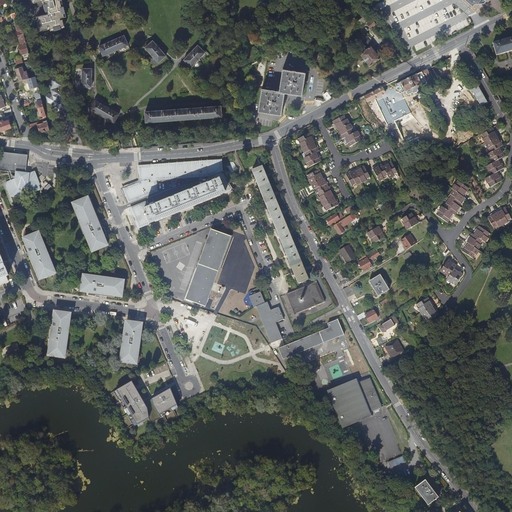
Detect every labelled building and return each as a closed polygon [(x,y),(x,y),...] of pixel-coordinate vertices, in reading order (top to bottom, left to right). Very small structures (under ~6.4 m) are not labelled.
[(28,0),(30,5),(38,3),(39,6),(37,6),(39,13),(41,13),(42,16),(34,19),(34,22),(33,22),(34,29),(36,29),(37,32),(48,29),(47,26),(50,26),(51,29),(54,29),(54,30),(61,29),(61,27),(64,26),(63,20),(61,20),(61,18),(65,17),(64,14),(66,13),(64,6),(62,6),(61,0),(60,0),(28,0)] [(367,13),(359,4),(354,8),(362,17),(367,13)] [(383,32),(367,13),(362,17),(357,22),(362,27),(366,23),(378,36),(383,32)] [(26,42),(22,24),(16,26),(21,43),(26,42)] [(103,56),(128,44),(124,35),(99,46),(103,56)] [(496,55),(511,50),(511,37),(492,42),(496,55)] [(166,56),(153,41),(145,47),(158,62),(166,56)] [(29,53),(26,42),(21,43),(19,44),(22,55),(29,53)] [(191,67),(205,53),(198,45),(184,60),(191,67)] [(380,58),(371,46),(360,54),(370,66),(380,58)] [(474,85),(462,64),(458,66),(470,87),(474,85)] [(29,78),(25,65),(16,68),(19,81),(29,78)] [(91,87),(91,68),(82,68),(82,87),(91,87)] [(280,114),(285,91),(302,95),(306,73),(284,68),(280,91),(262,87),(258,109),(280,114)] [(423,89),(421,85),(432,79),(427,69),(422,72),(395,86),(397,89),(400,96),(406,93),(408,96),(414,94),(414,95),(419,92),(419,91),(423,89)] [(64,92),(60,80),(49,83),(54,101),(48,102),(49,108),(55,107),(60,124),(71,121),(65,98),(59,100),(58,94),(64,92)] [(374,100),(385,95),(382,88),(365,96),(368,102),(374,99),(374,100)] [(47,119),(42,100),(36,101),(39,113),(41,113),(42,118),(39,118),(40,121),(42,120),(47,119)] [(119,113),(95,100),(90,109),(114,122),(119,113)] [(222,116),(221,106),(145,111),(146,122),(222,116)] [(337,130),(350,124),(347,119),(346,120),(344,116),(333,121),(334,124),(333,125),(336,131),(337,130)] [(0,129),(10,126),(8,119),(4,120),(3,118),(0,119),(1,121),(0,121),(0,129)] [(49,129),(47,119),(42,120),(42,123),(37,124),(36,122),(28,125),(30,129),(38,127),(39,132),(49,129)] [(353,133),(351,129),(353,128),(350,123),(350,124),(337,130),(340,136),(341,136),(342,139),(344,138),(353,133)] [(499,137),(496,131),(495,132),(493,129),(482,135),(484,140),(483,141),(485,145),(499,137)] [(361,141),(358,136),(360,135),(358,131),(355,132),(353,133),(344,138),(347,144),(348,143),(350,146),(361,141)] [(316,141),(313,135),(312,135),(311,133),(300,138),(302,143),(300,143),(303,148),(316,141)] [(501,147),(503,146),(501,143),(502,143),(499,137),(485,145),(488,149),(489,148),(492,152),(501,147)] [(319,151),(317,148),(319,147),(316,141),(303,148),(302,148),(304,153),(303,154),(305,158),(318,151),(319,151)] [(500,159),(504,157),(503,154),(504,153),(501,147),(492,152),(490,153),(487,155),(490,159),(491,158),(494,163),(500,159)] [(321,161),(320,158),(321,157),(318,151),(305,158),(307,163),(308,162),(311,166),(321,161)] [(23,174),(25,158),(3,154),(0,170),(8,171),(16,172),(23,174)] [(498,172),(504,169),(502,165),(503,165),(500,159),(494,163),(492,164),(486,167),(489,171),(490,170),(493,175),(498,172)] [(231,190),(222,173),(222,162),(213,163),(202,164),(189,165),(178,166),(169,166),(158,167),(148,168),(140,169),(141,182),(123,188),(125,194),(129,203),(157,192),(157,180),(209,176),(209,183),(219,179),(225,193),(231,190)] [(398,173),(392,162),(389,164),(389,163),(383,166),(388,176),(389,177),(390,179),(394,177),(394,175),(398,173)] [(383,166),(383,165),(379,166),(379,165),(373,168),(380,182),(384,180),(383,178),(388,176),(383,166)] [(309,279),(263,167),(253,171),(299,284),(309,279)] [(371,178),(365,167),(363,168),(362,167),(356,170),(362,183),(363,184),(367,182),(366,181),(371,178)] [(325,177),(322,171),(321,172),(320,169),(309,175),(311,179),(309,180),(312,184),(325,177)] [(362,183),(356,170),(356,169),(350,172),(351,173),(347,175),(353,186),(358,184),(358,185),(362,183)] [(15,179),(16,172),(8,171),(7,183),(15,179)] [(38,185),(36,181),(39,180),(36,173),(29,174),(26,174),(23,174),(16,172),(15,179),(7,183),(5,184),(11,197),(27,199),(28,196),(41,190),(39,185),(38,185)] [(502,181),(500,178),(501,178),(498,172),(493,175),(491,176),(485,180),(487,184),(489,183),(491,187),(502,181)] [(329,187),(327,184),(328,183),(325,177),(312,184),(314,189),(316,188),(318,193),(319,192),(329,187)] [(153,222),(225,193),(219,179),(209,183),(147,208),(153,222)] [(467,192),(470,189),(459,182),(456,186),(455,185),(452,189),(453,190),(465,198),(468,193),(467,192)] [(336,195),(332,188),(331,189),(330,186),(329,187),(319,192),(321,197),(320,197),(322,202),(336,195)] [(462,204),(466,199),(465,198),(453,190),(450,194),(452,195),(449,199),(459,206),(461,203),(462,204)] [(72,201),(90,246),(92,246),(94,250),(93,250),(94,253),(109,247),(104,236),(106,236),(105,233),(106,232),(104,228),(103,229),(102,229),(100,226),(102,225),(89,194),(88,195),(88,194),(74,200),(74,201),(72,201)] [(339,204),(338,201),(339,200),(336,195),(322,202),(325,206),(326,206),(328,210),(339,204)] [(458,213),(461,208),(459,206),(449,199),(446,203),(447,204),(444,208),(454,215),(457,212),(458,213)] [(153,222),(147,208),(145,203),(131,208),(132,212),(138,228),(153,222)] [(444,208),(443,207),(442,207),(439,211),(440,212),(437,216),(447,223),(449,220),(450,221),(454,215),(444,208)] [(511,219),(506,208),(503,210),(502,209),(496,212),(504,225),(508,223),(508,221),(511,219)] [(504,225),(496,212),(491,215),(491,216),(488,218),(494,229),(499,226),(499,228),(504,225)] [(340,219),(336,214),(327,220),(330,225),(340,219)] [(420,224),(416,218),(414,218),(412,214),(402,220),(405,225),(404,225),(407,231),(420,224)] [(345,224),(353,219),(350,215),(342,220),(345,224)] [(345,231),(342,227),(345,225),(345,224),(342,220),(338,223),(339,224),(335,226),(341,234),(345,231)] [(323,231),(321,227),(314,231),(316,235),(323,231)] [(385,238),(382,234),(383,233),(379,227),(367,234),(371,240),(372,239),(375,244),(385,238)] [(487,238),(490,234),(480,227),(478,230),(477,229),(473,235),(482,241),(483,242),(485,244),(488,239),(487,238)] [(207,306),(231,235),(211,228),(187,300),(207,306)] [(56,273),(42,239),(40,240),(38,235),(39,235),(38,233),(24,238),(27,245),(25,246),(26,249),(26,250),(27,254),(29,253),(31,256),(30,257),(39,281),(55,275),(54,274),(56,273)] [(479,246),(482,241),(473,235),(472,234),(470,237),(469,236),(465,241),(467,243),(477,250),(480,246),(479,246)] [(416,245),(410,235),(401,241),(405,247),(404,248),(406,251),(416,245)] [(476,256),(479,252),(477,250),(467,243),(463,248),(464,249),(462,252),(472,259),(475,255),(476,256)] [(355,259),(347,246),(338,252),(346,264),(355,259)] [(0,278),(9,275),(0,252),(0,278)] [(409,252),(403,257),(405,260),(412,256),(409,252)] [(373,267),(370,261),(374,259),(372,256),(360,264),(365,272),(373,267)] [(449,276),(456,266),(451,262),(451,261),(448,259),(440,272),(444,274),(445,273),(449,276)] [(342,270),(340,266),(333,270),(336,274),(342,270)] [(455,285),(462,275),(457,271),(458,270),(455,268),(449,276),(448,277),(446,281),(450,283),(451,282),(455,285)] [(346,278),(342,270),(336,274),(340,282),(346,278)] [(88,277),(82,276),(80,291),(88,292),(87,295),(91,295),(91,296),(95,297),(95,294),(99,295),(99,296),(115,298),(115,296),(120,296),(120,297),(122,297),(125,282),(124,282),(124,281),(88,276),(88,277)] [(389,290),(380,276),(369,282),(378,297),(389,290)] [(326,303),(317,282),(287,294),(296,315),(326,303)] [(356,298),(350,286),(343,289),(350,301),(356,298)] [(284,319),(278,306),(270,310),(267,302),(264,303),(259,292),(248,297),(253,308),(256,307),(272,343),(282,339),(275,323),(284,319)] [(382,306),(391,301),(388,297),(380,302),(382,306)] [(435,305),(432,302),(431,303),(428,298),(418,304),(421,308),(419,309),(422,313),(435,305)] [(16,308),(24,305),(22,299),(14,302),(16,308)] [(439,315),(435,309),(436,308),(435,305),(422,313),(424,317),(426,316),(429,321),(431,324),(437,321),(436,320),(435,317),(437,316),(439,315)] [(360,321),(366,317),(370,323),(378,318),(374,309),(372,310),(371,309),(369,310),(370,311),(365,315),(364,312),(357,316),(360,321)] [(50,326),(46,354),(49,354),(49,355),(64,357),(64,356),(65,356),(70,322),(68,321),(69,316),(69,317),(70,314),(54,312),(53,319),(48,318),(50,326)] [(387,330),(393,327),(393,326),(392,325),(396,322),(392,316),(388,319),(389,321),(383,324),(384,325),(380,327),(383,332),(387,330)] [(284,360),(345,335),(339,319),(327,324),(329,329),(279,349),(284,360)] [(141,324),(126,322),(125,329),(120,329),(122,335),(118,360),(121,360),(120,363),(135,366),(135,365),(137,365),(141,332),(139,332),(140,327),(141,327),(141,324)] [(388,341),(387,338),(383,339),(382,336),(376,339),(380,346),(388,341)] [(404,350),(398,339),(386,346),(392,357),(404,350)] [(17,343),(3,346),(5,356),(19,353),(17,343)] [(359,379),(330,391),(344,427),(373,415),(372,411),(382,407),(371,379),(360,383),(359,379)] [(152,425),(178,409),(170,390),(144,406),(131,384),(113,395),(135,429),(149,420),(152,425)] [(406,462),(403,456),(387,462),(390,468),(406,462)] [(439,497),(426,480),(415,488),(428,505),(439,497)]
